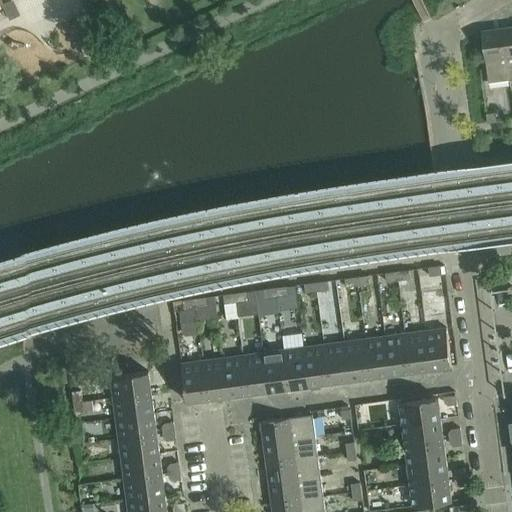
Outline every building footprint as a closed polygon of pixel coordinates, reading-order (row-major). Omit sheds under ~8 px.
[(9,0),(1,4),(8,18),(17,14),(10,0),(9,0)] [(511,27),(503,29),(510,80),(511,79),(511,27)] [(510,80),(503,29),(482,32),(489,83),(510,80)] [(496,113),(487,114),(488,123),(497,122),(496,113)] [(441,266),(429,268),(430,276),(442,275),(441,266)] [(409,271),(398,272),(399,281),(410,279),(409,271)] [(399,281),(398,272),(386,274),(387,282),(399,281)] [(369,276),(357,278),(358,286),(370,285),(369,276)] [(358,286),(357,278),(346,279),(347,288),(358,286)] [(328,281),(317,283),(318,292),(329,290),(328,281)] [(318,292),(317,283),(305,285),(306,293),(318,292)] [(288,287),(276,288),(277,297),(289,295),(288,287)] [(277,297),(276,288),(265,290),(266,298),(277,297)] [(247,292),(236,294),(237,302),(248,301),(247,292)] [(237,302),(236,294),(224,295),(225,304),(237,302)] [(207,298),(195,299),(196,308),(208,306),(207,298)] [(196,308),(195,299),(184,301),(185,309),(196,308)] [(447,328),(426,331),(431,369),(452,366),(447,328)] [(426,331),(406,334),(411,372),(431,369),(426,331)] [(406,334),(386,336),(391,374),(411,372),(406,334)] [(386,336),(365,339),(370,377),(391,374),(386,336)] [(365,339),(345,342),(350,380),(370,377),(365,339)] [(345,342),(325,344),(330,383),(350,380),(345,342)] [(325,344),(305,347),(310,385),(330,383),(325,344)] [(305,347),(284,350),(290,388),(310,385),(305,347)] [(284,350),(264,353),(269,391),(290,388),(284,350)] [(264,353),(244,355),(249,393),(269,391),(264,353)] [(244,355),(224,358),(229,396),(249,393),(244,355)] [(224,358),(204,361),(209,399),(229,396),(224,358)] [(209,399),(204,361),(182,363),(187,402),(209,399)] [(111,377),(114,398),(152,393),(149,372),(111,377)] [(73,392),(75,403),(83,402),(82,391),(73,392)] [(152,393),(114,398),(117,418),(155,413),(152,393)] [(456,396),(445,397),(445,403),(449,406),(457,404),(456,396)] [(400,403),(403,424),(441,419),(439,398),(400,403)] [(83,402),(75,403),(76,415),(85,414),(83,402)] [(352,418),(351,410),(342,411),(343,420),(352,418)] [(155,413),(117,418),(120,438),(158,433),(155,413)] [(262,422),(265,443),(316,436),(313,415),(262,422)] [(441,419),(403,424),(406,444),(444,439),(441,419)] [(163,427),(164,432),(175,431),(174,422),(165,424),(163,427)] [(449,433),(450,438),(462,437),(461,428),(452,430),(449,433)] [(175,431),(164,432),(165,438),(168,441),(176,439),(175,431)] [(158,433),(120,438),(122,459),(161,453),(158,433)] [(316,436),(265,443),(267,463),(319,456),(316,436)] [(462,437),(450,438),(451,444),(454,447),(463,445),(462,437)] [(444,439),(406,444),(409,465),(447,459),(444,439)] [(347,444),(348,452),(356,451),(355,442),(347,444)] [(356,451),(348,452),(349,461),(357,459),(356,451)] [(161,453),(122,459),(125,479),(163,474),(161,453)] [(319,456),(267,463),(270,483),(321,476),(319,456)] [(447,459),(409,465),(411,485),(449,480),(447,459)] [(169,467),(169,473),(181,471),(180,463),(171,464),(169,467)] [(455,473),(456,479),(467,477),(466,469),(457,470),(455,473)] [(181,471),(169,473),(170,479),(173,481),(182,480),(181,471)] [(163,474),(125,479),(128,499),(166,494),(163,474)] [(321,476),(270,483),(273,503),(324,496),(321,476)] [(467,477),(456,479),(456,485),(460,487),(468,486),(467,477)] [(449,480),(411,485),(414,506),(452,501),(449,480)] [(352,484),(353,492),(362,491),(361,483),(352,484)] [(362,491),(353,492),(354,501),(363,500),(362,491)] [(168,511),(166,494),(128,499),(129,511),(168,511)] [(326,511),(324,496),(273,503),(273,511),(326,511)] [(174,508),(174,511),(184,511),(186,511),(185,503),(176,504),(174,508)]
